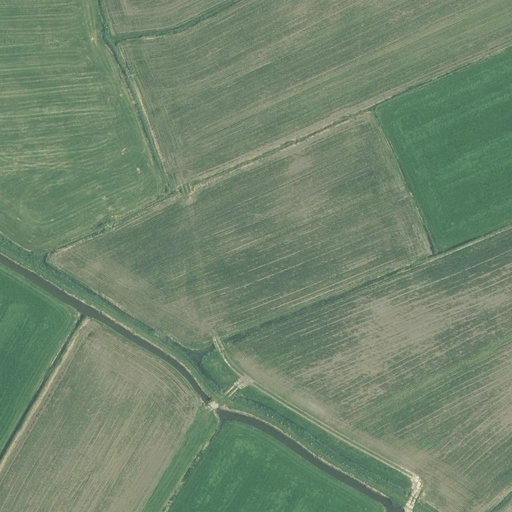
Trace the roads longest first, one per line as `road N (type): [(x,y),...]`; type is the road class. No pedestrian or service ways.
road 1 (track): [(420,511),(265,417),(221,400),(163,345),(0,244)]
road 2 (track): [(311,112),(186,178),(215,337)]
road 3 (track): [(100,87),(104,221),(215,337)]
road 4 (track): [(246,380),(422,486),(409,511)]
road 5 (track): [(140,0),(121,24),(94,33),(100,87),(150,65)]
